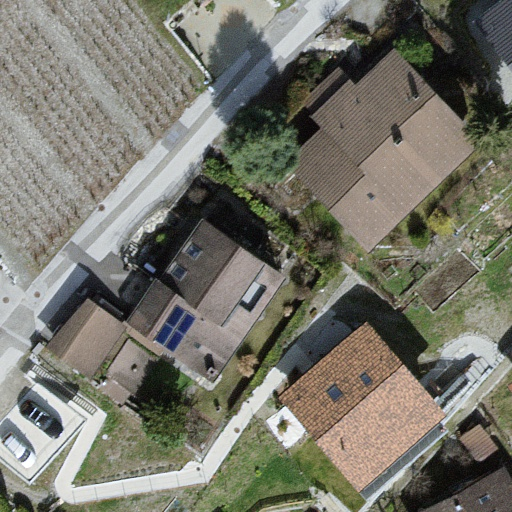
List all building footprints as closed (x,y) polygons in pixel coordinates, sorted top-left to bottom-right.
[(511,56),(511,0),(486,22),(511,56)] [(335,124),(298,158),(300,161),(326,188),(334,180),(372,221),(436,161),(429,154),(456,129),(391,60),(355,94),(346,85),(321,109),(335,124)] [(132,319),(144,327),(206,371),(252,308),(238,298),(262,263),(201,221),(160,281),(132,319)] [(46,339),(85,372),(128,323),(89,289),(46,339)] [(273,395),(359,490),(448,410),(363,315),(273,395)] [(511,511),(511,507),(495,476),(430,511),(511,511)]
